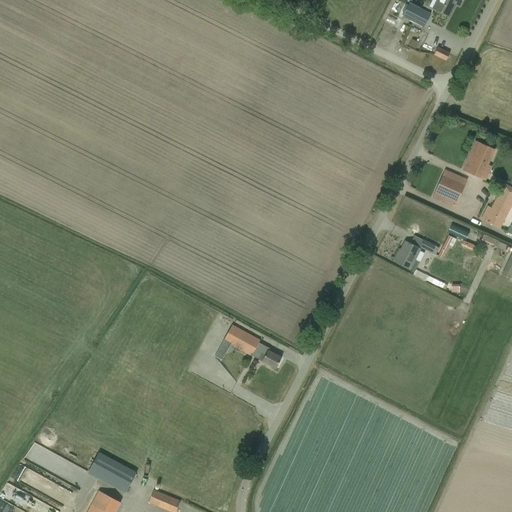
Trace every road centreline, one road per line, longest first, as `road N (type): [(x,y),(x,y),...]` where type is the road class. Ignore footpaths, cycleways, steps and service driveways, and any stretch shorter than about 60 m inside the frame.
road 1 (unclassified): [(240,511),(240,497),(449,90)]
road 2 (unclassified): [(449,90),(268,0)]
